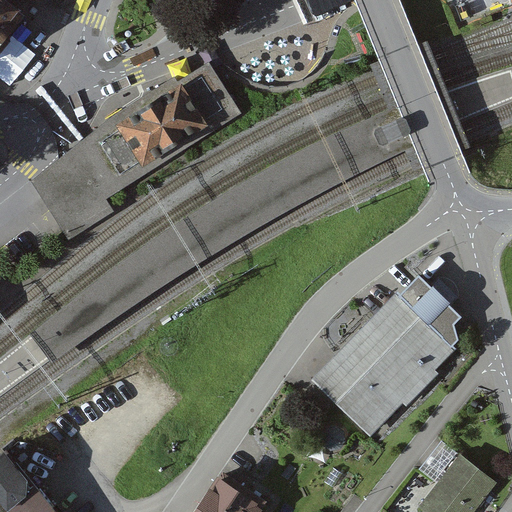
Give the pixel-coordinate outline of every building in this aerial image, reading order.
[(0,0),(0,47),(23,19),(0,0)] [(34,179),(69,235),(114,208),(106,195),(126,169),(176,138),(204,121),(180,83),(152,100),(117,114),(67,154),(34,179)] [(465,321),(425,279),(319,382),(372,437),(406,403),(410,407),(442,376),(437,371),(458,351),(457,329),(465,321)] [(64,511),(56,501),(9,439),(0,446),(0,511),(64,511)] [(479,511),(499,487),(463,459),(422,511),(423,511),(479,511)] [(260,511),(263,509),(262,508),(267,501),(235,479),(231,484),(218,475),(193,511),(260,511)]
